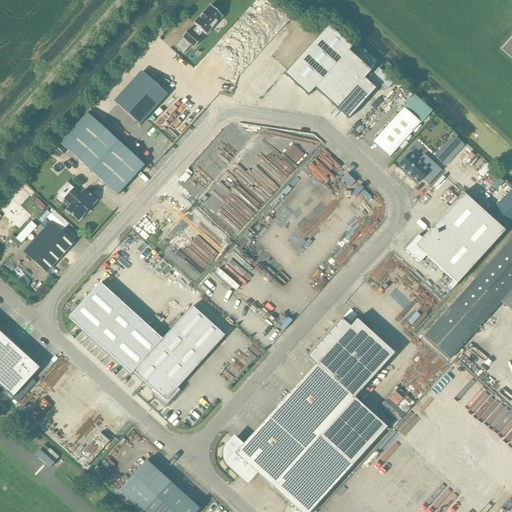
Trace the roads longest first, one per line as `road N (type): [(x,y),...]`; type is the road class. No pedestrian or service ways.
road 1 (unclassified): [(35,320),(224,111),(317,122),(399,196),(401,218),(185,457)]
road 2 (unclassified): [(35,320),(185,457)]
road 3 (unclassified): [(0,137),(122,0)]
